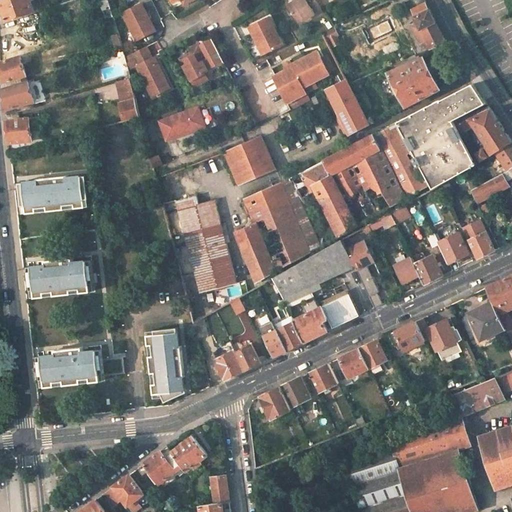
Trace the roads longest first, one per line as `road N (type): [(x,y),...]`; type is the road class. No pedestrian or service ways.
road 1 (unclassified): [(232,394),(511,259)]
road 2 (unclassified): [(0,203),(27,439)]
road 3 (unclassified): [(27,439),(168,424)]
road 4 (residential): [(58,511),(168,424)]
road 5 (tertiary): [(441,0),(511,116)]
